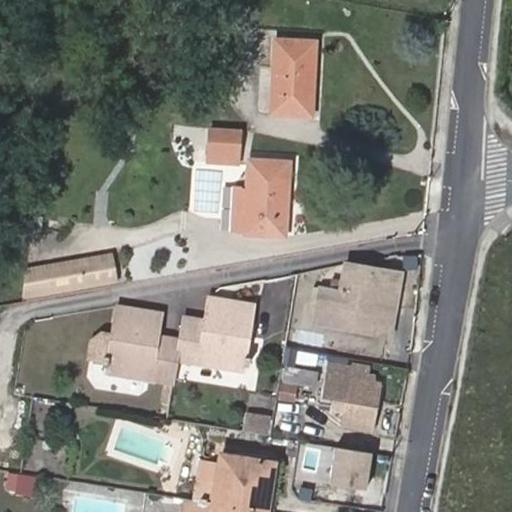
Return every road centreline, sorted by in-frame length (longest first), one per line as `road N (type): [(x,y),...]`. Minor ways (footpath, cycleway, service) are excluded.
road 1 (residential): [(158,279),(454,232)]
road 2 (residential): [(410,511),(454,232)]
road 3 (residential): [(460,178),(480,0)]
